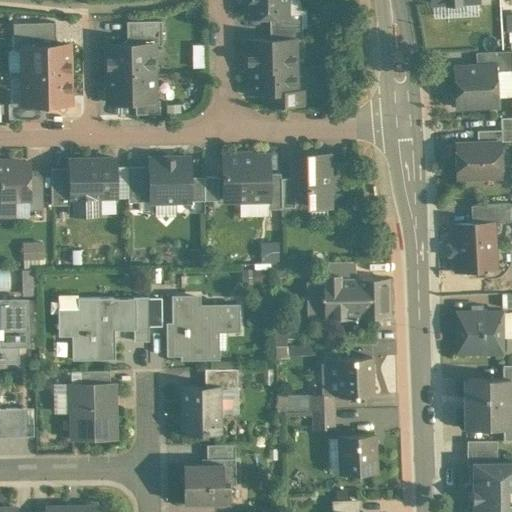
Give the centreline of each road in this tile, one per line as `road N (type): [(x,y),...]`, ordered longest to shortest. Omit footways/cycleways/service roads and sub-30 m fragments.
road 1 (tertiary): [(406,133),(426,511)]
road 2 (residential): [(225,131),(406,133)]
road 3 (residential): [(155,467),(0,470)]
road 4 (residential): [(225,131),(89,134)]
road 5 (tertiary): [(389,0),(406,133)]
road 6 (unknown): [(414,254),(282,251)]
road 7 (residential): [(220,0),(225,131)]
road 8 (residential): [(89,134),(87,6)]
